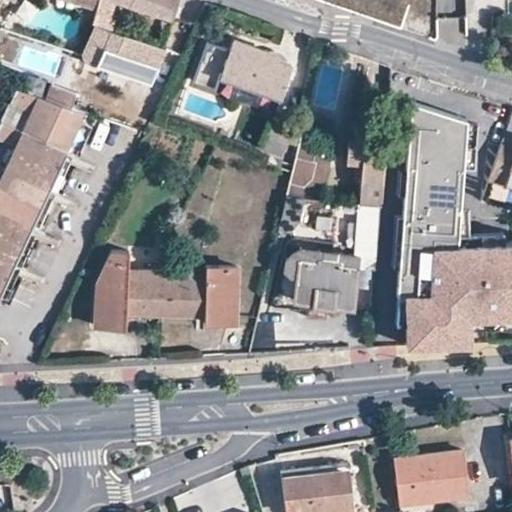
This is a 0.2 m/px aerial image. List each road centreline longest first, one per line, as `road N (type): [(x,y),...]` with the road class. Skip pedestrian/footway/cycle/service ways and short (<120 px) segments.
road 1 (residential): [(511,84),(236,0)]
road 2 (tertiary): [(255,408),(511,381)]
road 3 (residential): [(84,490),(134,491),(228,452),(247,433),(255,408)]
road 4 (tertiary): [(81,419),(255,408)]
